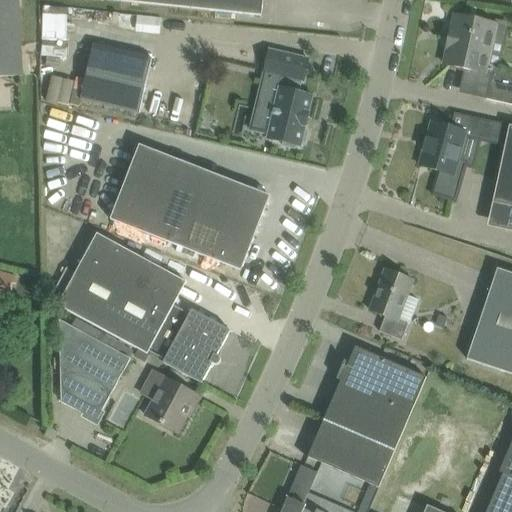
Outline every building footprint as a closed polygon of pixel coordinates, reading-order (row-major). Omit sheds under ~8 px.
[(15,0),(0,0),(0,76),(22,75),(20,45),(18,45),(15,0)] [(104,0),(242,14),(262,16),(263,0),(104,0)] [(70,14),(45,14),(45,51),(70,52),(70,14)] [(451,29),(447,49),(448,49),(447,54),(451,54),(449,66),(464,69),(484,73),(491,41),(499,43),(501,33),(503,25),(494,23),(456,15),(453,29),(451,29)] [(138,16),(136,32),(160,34),(162,18),(138,16)] [(152,59),(133,54),(93,45),(80,100),(139,113),(152,59)] [(303,82),(309,59),(269,52),(264,74),(280,78),(277,91),(279,91),(267,138),(283,142),(283,146),(295,149),(296,145),(301,146),(302,142),(305,143),(308,131),(305,130),(313,96),(299,92),(302,82),(303,82)] [(55,74),(48,97),(71,104),(78,81),(55,74)] [(511,79),(492,75),(486,99),(511,104),(511,79)] [(419,166),(454,176),(466,132),(432,122),(419,166)] [(505,145),(493,203),(511,207),(511,210),(507,231),(511,231),(511,125),(509,125),(505,145)] [(111,220),(222,263),(241,271),(270,196),(140,146),(111,220)] [(174,306),(187,282),(97,234),(58,306),(202,384),(213,364),(215,365),(222,362),(221,361),(220,357),(212,353),(215,347),(220,350),(231,331),(192,310),(190,314),(174,306)] [(511,273),(497,268),(467,359),(511,374),(511,273)] [(397,320),(413,280),(386,270),(370,311),(385,316),(379,331),(402,340),(408,324),(397,320)] [(16,276),(0,272),(0,299),(10,302),(16,276)] [(59,320),(61,383),(62,403),(91,419),(100,416),(109,398),(131,360),(59,320)] [(356,347),(324,421),(395,451),(427,378),(356,347)] [(166,379),(156,399),(146,416),(178,433),(187,416),(189,417),(200,397),(166,379)] [(437,423),(433,432),(436,442),(445,446),(455,443),(460,434),(456,424),(447,420),(437,423)] [(379,488),(395,451),(324,421),(308,457),(379,488)] [(58,432),(49,427),(44,436),(53,441),(58,432)] [(511,511),(511,455),(487,511),(511,511)] [(352,511),(326,501),(308,493),(303,504),(289,498),(284,509),(279,507),(277,511),(352,511)]
